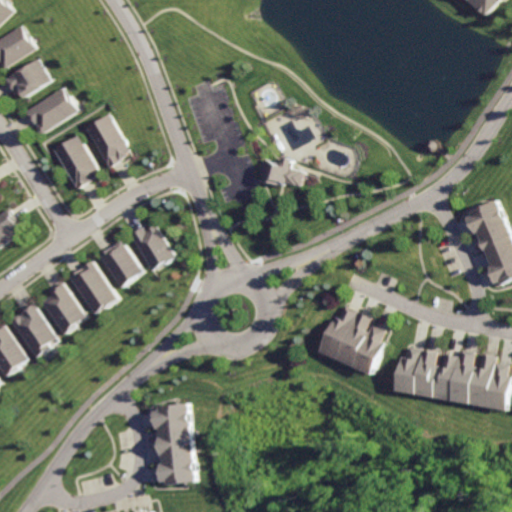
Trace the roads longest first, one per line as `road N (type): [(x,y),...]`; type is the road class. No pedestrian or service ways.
road 1 (residential): [(322,252),(435,197),(479,156),(511,97)]
road 2 (residential): [(114,0),(148,58),(204,214)]
road 3 (residential): [(207,285),(196,308),(205,337),(225,348),(259,337),(269,314),(260,288),(229,275),(207,285)]
road 4 (residential): [(187,171),(112,206),(0,288)]
road 5 (residential): [(138,370),(79,423),(16,511)]
road 6 (residential): [(350,284),(438,320),(511,330)]
road 7 (residential): [(435,197),(468,268),(476,324)]
road 8 (residential): [(69,237),(0,125)]
